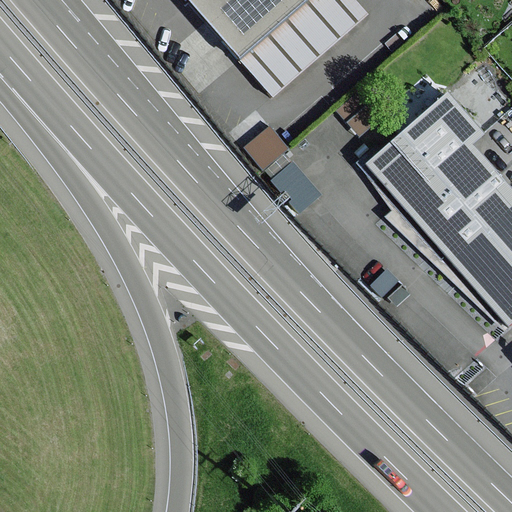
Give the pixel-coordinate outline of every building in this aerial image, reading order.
[(177,0),(232,61),(300,0),(177,0)] [(346,0),(310,0),(237,63),(268,99),(362,19),(346,0)] [(489,99),(511,79),(492,57),(470,77),(489,99)] [(442,97),(358,170),(501,332),(511,321),(511,201),(466,149),(479,138),(442,97)] [(274,126),(248,147),(266,169),(292,149),(274,126)] [(304,213),(324,195),(295,161),(274,179),(304,213)]
